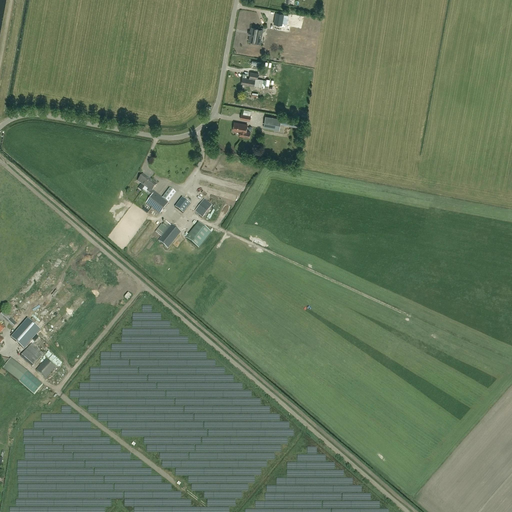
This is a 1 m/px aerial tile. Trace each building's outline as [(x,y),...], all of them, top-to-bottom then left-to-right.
[(282,26),(284,14),(275,12),(273,24),(282,26)] [(259,27),(258,29),(251,28),(251,27),(248,41),(249,41),(249,40),(256,41),(256,43),(260,44),(263,28),(259,27)] [(261,87),(263,80),(257,79),(258,74),(250,72),(249,79),(242,78),(241,84),(261,87)] [(281,119),(265,116),(263,127),(279,130),(281,119)] [(233,131),(237,131),(240,132),(239,136),(249,138),(250,132),(246,131),(247,125),(243,125),(243,124),(234,123),(233,131)] [(145,187),(150,180),(143,175),(138,181),(145,187)] [(150,180),(145,187),(148,190),(147,192),(152,196),(146,203),(160,214),(169,203),(176,193),(170,188),(162,198),(153,190),(157,185),(150,180)] [(182,198),(175,208),(183,214),(190,204),(182,198)] [(194,211),(203,218),(212,205),(204,199),(194,211)] [(161,237),(171,225),(166,221),(162,225),(161,225),(155,232),(161,237)] [(181,232),(172,225),(158,241),(167,249),(181,232)] [(134,246),(131,250),(137,255),(140,251),(134,246)] [(0,314),(14,327),(17,324),(3,311),(0,314)] [(28,319),(11,338),(24,349),(40,331),(28,319)] [(27,350),(20,357),(32,367),(42,356),(30,346),(29,348),(27,350)] [(0,364),(6,366),(10,360),(0,357),(0,364)] [(45,379),(55,368),(46,360),(36,371),(45,379)] [(19,381),(24,386),(32,377),(27,372),(19,381)]
